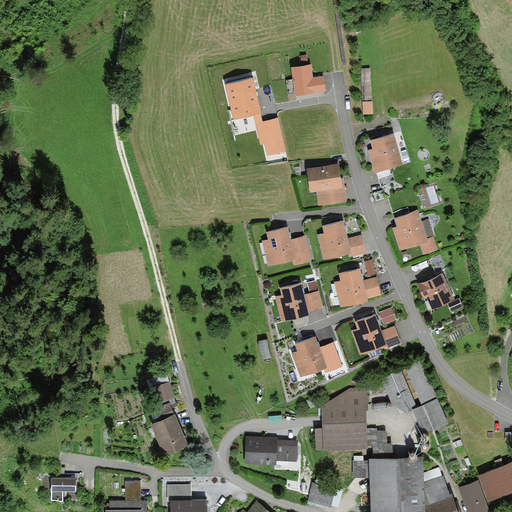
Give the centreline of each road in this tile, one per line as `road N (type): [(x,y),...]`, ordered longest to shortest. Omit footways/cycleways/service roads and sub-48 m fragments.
road 1 (track): [(222,462),(211,456),(191,406),(116,137),(113,92),(129,0)]
road 2 (residential): [(337,75),(370,214),(430,347),(452,379),(511,417)]
road 3 (residential): [(310,511),(243,483),(222,462),(236,429),(313,422)]
